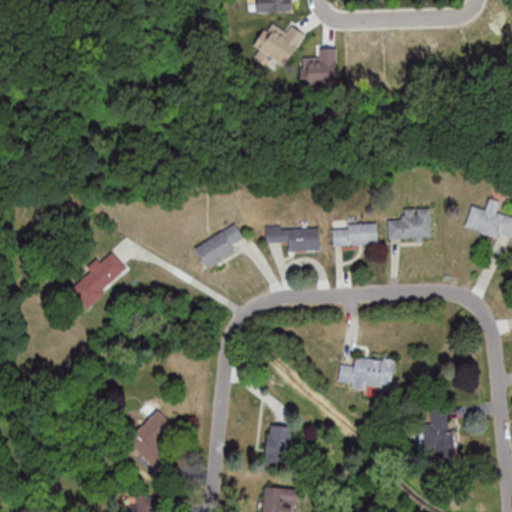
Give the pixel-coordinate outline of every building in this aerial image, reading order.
[(294,0),(256,0),(257,11),(294,11),(294,0)] [(511,240),(511,215),(499,213),(502,201),(489,198),(486,209),(471,205),(465,228),(511,240)] [(433,207),(402,208),(403,219),(389,219),(389,239),(434,239),(433,207)] [(235,244),(244,239),(235,223),(195,248),(207,268),(238,249),(235,244)] [(379,244),(378,223),(333,223),(333,244),(379,244)] [(320,250),(319,226),(266,227),(266,243),(289,242),(289,251),(320,250)] [(130,271),(112,249),(88,268),(92,271),(71,288),(86,306),(130,271)] [(395,359),(355,358),(355,365),(340,365),(339,385),(394,387),(395,359)] [(451,407),(432,407),(432,423),(425,424),(426,449),(436,448),(437,458),(453,457),(451,407)] [(128,439),(156,468),(171,453),(162,444),(178,429),(159,410),(128,439)] [(291,462),(291,425),(267,425),(267,462),(291,462)] [(296,511),(299,489),(264,485),(261,511),(296,511)] [(132,511),(149,511),(149,498),(132,498),(132,511)]
